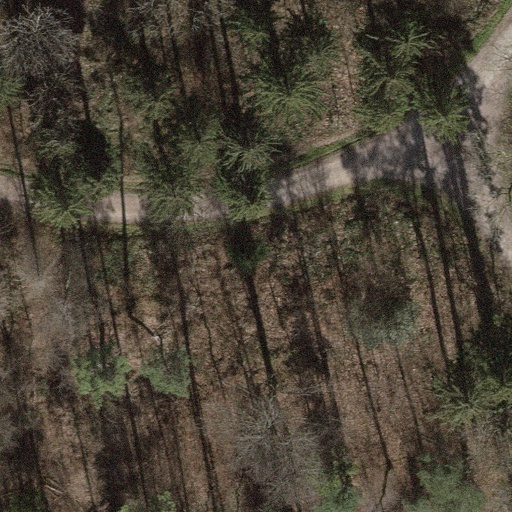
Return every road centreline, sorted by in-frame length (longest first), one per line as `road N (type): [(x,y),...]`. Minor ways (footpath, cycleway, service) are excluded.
road 1 (track): [(0,185),(46,198),(258,195),(446,128),(511,42)]
road 2 (track): [(446,128),(511,235)]
